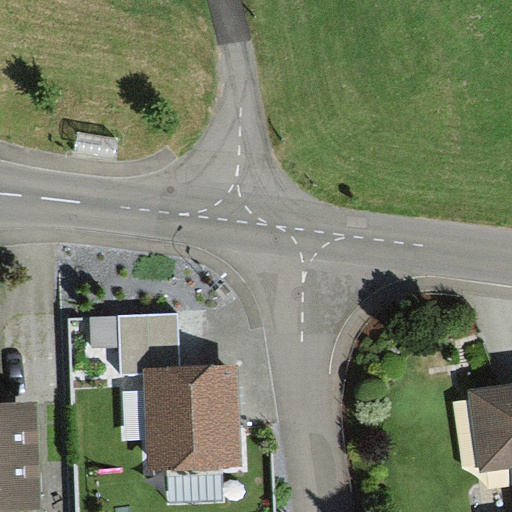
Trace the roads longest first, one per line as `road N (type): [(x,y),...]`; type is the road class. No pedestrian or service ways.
road 1 (residential): [(308,230),(305,395),(321,511)]
road 2 (residential): [(235,220),(0,193)]
road 3 (residential): [(226,0),(242,113),(235,220)]
road 4 (residential): [(511,256),(308,230)]
